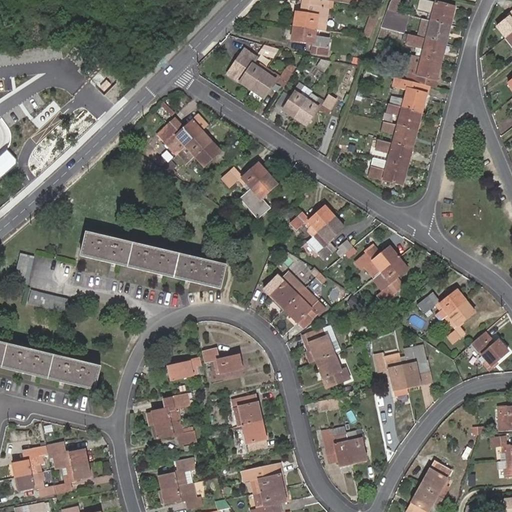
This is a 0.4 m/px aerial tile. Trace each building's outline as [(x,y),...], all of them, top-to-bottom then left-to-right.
[(296,12),(294,26),(316,30),(325,31),(330,1),(324,0),(302,0),(301,13),(296,12)] [(390,3),(387,10),(396,12),(398,0),(391,0),(392,0),(391,2),(390,2),(390,3)] [(431,21),(450,26),(454,7),(424,0),(419,0),(417,9),(433,13),(431,21)] [(362,36),(370,37),(377,16),(370,13),(362,36)] [(511,13),(497,27),(506,38),(511,32),(511,13)] [(426,39),(445,44),(450,26),(431,21),(426,39)] [(316,30),(294,26),(291,41),(313,44),(312,53),(326,55),(328,40),(314,38),(316,30)] [(314,38),(328,40),(330,32),(325,31),(316,30),(314,38)] [(441,62),(445,44),(426,39),(408,35),(406,45),(417,48),(415,56),(422,57),(441,62)] [(374,46),(387,49),(389,43),(376,40),(374,46)] [(274,58),(279,51),(265,47),(260,53),(274,58)] [(227,75),(251,91),(266,70),(255,63),(257,59),(244,50),(227,75)] [(436,80),(441,62),(422,57),(415,56),(413,55),(409,74),(415,75),(413,82),(429,86),(435,88),(437,80),(436,80)] [(321,62),(317,68),(324,72),(328,66),(321,62)] [(366,70),(372,71),(378,73),(379,67),(368,63),(366,70)] [(259,103),(275,80),(283,86),(295,68),(289,64),(279,79),(266,70),(251,91),(248,95),(259,103)] [(356,96),(362,97),(372,71),(366,70),(356,96)] [(421,113),(429,86),(413,82),(407,81),(395,77),(393,86),(407,90),(404,101),(393,98),(391,105),(418,112),(421,113)] [(311,94),(311,93),(298,85),(293,91),(295,92),(307,101),(311,94)] [(283,111),(295,119),(307,101),(295,92),(291,98),(283,111)] [(276,106),(283,111),(291,98),(284,93),(276,106)] [(307,101),(295,119),(306,126),(318,108),(328,115),(337,101),(329,96),(324,104),(311,94),(307,101)] [(391,105),(389,104),(386,113),(400,117),(398,126),(413,130),(417,131),(419,122),(415,121),(418,112),(391,105)] [(400,117),(386,113),(384,122),(395,125),(398,126),(400,117)] [(202,131),(207,126),(198,116),(185,128),(183,130),(176,136),(167,125),(157,135),(176,155),(178,153),(181,150),(186,146),(202,131)] [(176,136),(183,130),(173,119),(167,125),(176,136)] [(408,148),(412,149),(414,140),(411,139),(413,130),(398,126),(395,125),(384,122),(382,132),(396,135),(393,144),(408,148)] [(204,167),(220,152),(202,131),(186,146),(181,150),(178,153),(189,165),(196,158),(204,167)] [(382,132),(380,141),(393,144),(396,135),(382,132)] [(388,162),(407,167),(410,159),(406,158),(408,148),(393,144),(380,141),(378,140),(375,150),(385,153),(390,154),(388,162)] [(0,174),(1,176),(20,161),(10,148),(0,155),(0,174)] [(405,177),(407,167),(388,162),(383,161),(381,170),(371,168),(368,179),(382,182),(382,180),(399,185),(401,176),(405,177)] [(251,188),(267,174),(258,164),(242,177),(234,168),(222,179),(230,187),(239,179),(243,184),(246,182),(251,188)] [(251,188),(240,198),(258,218),(269,208),(261,198),(277,184),(267,174),(251,188)] [(308,232),(312,236),(314,235),(335,217),(325,206),(317,214),(309,221),(302,213),(290,223),(296,229),(304,222),(309,228),(308,232)] [(309,221),(317,214),(310,207),(302,213),(309,221)] [(344,227),(335,217),(314,235),(325,248),(319,253),(324,260),(335,249),(328,242),(344,227)] [(226,266),(87,233),(81,256),(220,288),(226,266)] [(350,259),(360,251),(350,239),(340,247),(350,259)] [(365,266),(374,277),(398,258),(390,247),(373,260),(367,252),(355,262),(361,269),(365,266)] [(21,254),(14,283),(27,286),(34,257),(21,254)] [(398,258),(374,277),(379,284),(383,280),(389,287),(378,295),(383,302),(396,291),(390,283),(395,278),(408,268),(398,258)] [(316,278),(320,274),(316,269),(314,268),(310,271),(316,278)] [(264,289),(284,309),(301,293),(300,292),(304,288),(289,272),(281,279),(278,276),(264,289)] [(402,286),(395,278),(390,283),(396,291),(402,286)] [(324,308),(305,289),(301,293),(284,309),(304,329),(324,308)] [(436,315),(441,321),(446,317),(466,301),(457,290),(440,303),(432,293),(418,305),(424,313),(435,305),(441,311),(436,315)] [(29,304),(64,313),(67,299),(32,291),(29,304)] [(353,296),(345,303),(350,309),(358,303),(353,296)] [(475,312),(466,301),(446,317),(456,329),(447,336),(453,343),(465,333),(459,326),(475,312)] [(305,352),(309,363),(316,361),(334,353),(341,351),(330,325),(305,336),(311,350),(307,351),(305,352)] [(484,332),(472,343),(487,360),(484,364),(490,371),(493,368),(492,366),(508,351),(498,340),(495,343),(484,332)] [(301,337),(307,351),(311,350),(305,336),(301,337)] [(100,368),(0,343),(0,367),(94,390),(100,368)] [(353,347),(355,353),(364,350),(362,344),(353,347)] [(414,363),(415,362),(427,360),(423,344),(411,347),(414,363)] [(214,360),(217,375),(242,369),(239,356),(219,360),(216,348),(203,351),(206,362),(211,361),(214,360)] [(334,353),(316,361),(327,387),(348,378),(344,369),(341,370),(334,353)] [(394,390),(406,387),(401,362),(385,365),(382,354),(374,355),(378,371),(389,369),(394,390)] [(401,362),(406,387),(420,384),(415,362),(414,363),(410,364),(408,355),(400,357),(401,362)] [(190,363),(172,367),(175,379),(191,376),(192,381),(198,379),(195,369),(200,368),(198,359),(190,361),(190,363)] [(432,382),(427,360),(415,362),(420,384),(432,382)] [(153,413),(155,425),(160,424),(177,420),(175,413),(179,412),(179,409),(191,406),(188,394),(170,398),(162,399),(165,410),(153,413)] [(232,401),(238,426),(243,425),(262,421),(256,395),(232,401)] [(321,410),(340,406),(338,397),(320,401),(321,410)] [(498,407),(500,430),(511,429),(511,408),(503,409),(503,407),(498,407)] [(183,430),(180,420),(177,420),(160,424),(162,437),(177,434),(179,446),(196,442),(193,428),(183,430)] [(268,448),(262,421),(243,425),(247,445),(248,445),(250,452),(268,448)] [(340,466),(353,463),(346,432),(345,427),(323,432),(326,447),(335,445),(339,463),(340,466)] [(346,432),(353,463),(366,459),(362,438),(364,438),(363,435),(356,436),(355,431),(346,432)] [(507,461),(511,460),(511,446),(510,447),(510,446),(506,446),(505,438),(491,439),(491,448),(502,447),(503,461),(507,461)] [(53,458),(55,469),(63,468),(84,464),(88,463),(85,450),(66,454),(63,443),(48,446),(50,458),(53,458)] [(330,465),(339,463),(335,445),(326,447),(330,465)] [(14,465),(16,477),(37,473),(36,466),(40,465),(38,456),(47,455),(45,448),(32,450),(34,460),(26,462),(14,465)] [(34,460),(32,450),(23,452),(26,462),(34,460)] [(160,478),(162,490),(193,483),(191,471),(195,470),(192,458),(176,462),(179,474),(160,478)] [(508,469),(507,461),(503,461),(499,461),(499,470),(504,470),(508,469)] [(422,487),(438,496),(447,479),(451,472),(435,462),(422,487)] [(91,477),(88,463),(84,464),(63,468),(66,484),(55,487),(57,494),(71,491),(69,481),(87,477),(91,477)] [(251,481),(254,494),(286,487),(281,465),(242,473),(244,482),(251,481)] [(37,473),(16,477),(19,492),(39,487),(41,497),(54,494),(52,487),(45,489),(43,481),(45,481),(43,472),(37,473)] [(450,481),(447,479),(438,496),(444,499),(448,490),(446,489),(450,481)] [(193,483),(162,490),(165,504),(185,499),(187,510),(202,507),(200,497),(197,498),(193,483)] [(286,487),(254,494),(257,509),(251,510),(251,511),(266,511),(266,506),(279,503),(288,501),(286,487)] [(428,511),(434,503),(438,496),(422,487),(407,511),(428,511)] [(444,499),(438,496),(434,503),(440,506),(444,499)] [(218,509),(230,506),(226,501),(217,503),(218,509)] [(266,506),(266,511),(280,511),(279,503),(266,506)]
